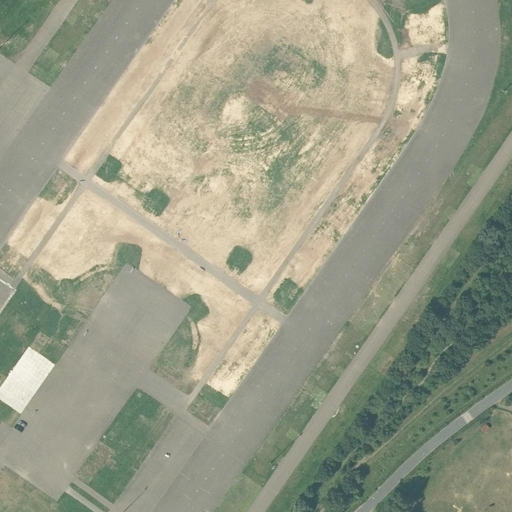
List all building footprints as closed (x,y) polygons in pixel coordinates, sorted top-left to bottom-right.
[(88,36),(112,0),(99,0),(98,1),(99,1),(86,20),(83,17),(76,27),(88,36)] [(511,0),(500,0),(504,16),(511,14),(511,0)] [(0,108),(0,117),(22,132),(44,98),(36,92),(20,117),(12,112),(17,104),(7,97),(0,108)] [(423,237),(446,197),(452,201),(459,190),(456,189),(477,155),(488,161),(494,150),(472,137),(415,232),(423,237)] [(122,244),(118,260),(135,265),(139,248),(122,244)] [(0,282),(9,275),(6,271),(0,267),(0,282)] [(434,302),(442,289),(431,282),(423,296),(434,302)] [(190,303),(198,318),(213,310),(204,295),(190,303)] [(22,336),(29,327),(19,319),(12,329),(22,336)] [(304,424),(296,419),(341,351),(346,354),(358,336),(342,326),(259,454),(267,459),(288,427),(297,433),(304,424)] [(23,394),(39,367),(29,361),(13,388),(23,394)] [(369,389),(379,372),(369,366),(359,383),(369,389)] [(189,408),(182,418),(192,426),(200,416),(189,408)] [(181,421),(176,430),(183,435),(189,426),(181,421)] [(208,432),(201,441),(210,448),(217,439),(208,432)] [(137,452),(147,459),(154,449),(145,442),(137,452)] [(97,469),(106,454),(96,448),(87,463),(97,469)] [(129,464),(122,474),(131,480),(138,470),(129,464)] [(85,477),(99,488),(106,478),(92,468),(85,477)] [(68,511),(16,478),(13,483),(0,474),(0,507),(7,511),(68,511)]
